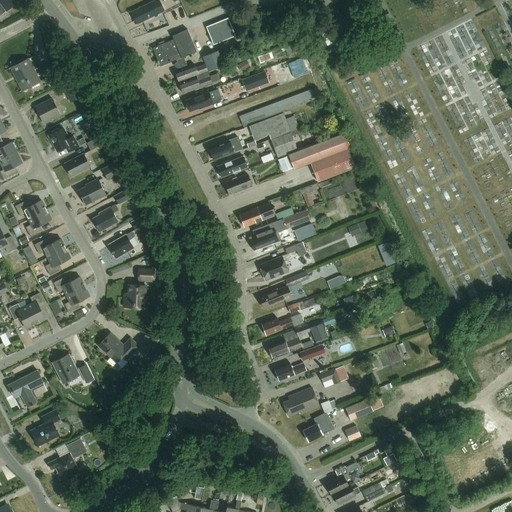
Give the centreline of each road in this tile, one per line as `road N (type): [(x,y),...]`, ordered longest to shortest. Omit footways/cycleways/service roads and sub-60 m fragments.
road 1 (residential): [(0,364),(85,322),(96,306),(98,273),(41,169)]
road 2 (residential): [(245,420),(257,391),(239,341),(237,262),(216,209)]
road 3 (residential): [(216,209),(132,43),(121,48)]
road 4 (tertiary): [(173,227),(89,61)]
road 5 (tertiary): [(185,396),(173,227)]
road 6 (residential): [(85,511),(151,468),(185,396)]
road 7 (unknown): [(406,431),(511,362)]
road 8 (tertiary): [(318,511),(286,452),(245,420)]
